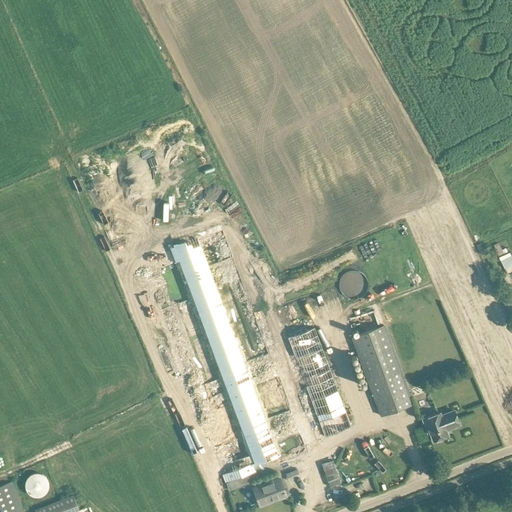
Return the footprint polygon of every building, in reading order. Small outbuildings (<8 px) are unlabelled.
[(171,261),(145,268),(180,390),(190,390),(191,369),(211,439),(213,439),(225,482),(237,483),(228,485),(229,488),(251,482),(252,465),(272,459),(277,477),(278,468),(275,458),(297,452),(232,225),(207,232),(254,395),(253,401),(245,401),(242,391),(243,366),(242,361),(241,377),(235,377),(234,371),(234,359),(198,232),(165,241),(171,261)] [(511,260),(506,248),(496,253),(503,267),(511,262),(511,260)] [(364,271),(340,272),(341,297),(365,297),(364,271)] [(509,289),(500,293),(510,316),(511,315),(511,294),(511,295),(509,289)] [(344,316),(381,415),(413,404),(384,325),(376,304),(344,316)] [(288,332),(319,435),(351,426),(350,420),(353,419),(349,408),(342,410),(316,324),(288,332)] [(297,399),(305,422),(312,419),(305,397),(297,399)] [(448,435),(446,429),(450,428),(459,424),(454,410),(441,415),(440,412),(425,418),(428,427),(426,428),(428,435),(430,434),(433,441),(435,440),(435,442),(438,442),(440,441),(441,439),(441,438),(448,435)] [(25,483),(24,485),(25,486),(25,487),(25,488),(25,489),(26,490),(26,491),(27,492),(28,493),(29,494),(31,495),(32,496),(33,496),(34,497),(37,497),(38,497),(40,496),(42,496),(43,495),(44,495),(44,494),(45,493),(46,492),(47,492),(47,491),(48,490),(48,489),(48,488),(49,487),(49,486),(49,485),(49,484),(49,482),(48,481),(48,480),(48,479),(47,478),(46,477),(45,476),(44,475),(42,474),(41,473),(39,473),(37,472),(35,473),(33,473),(31,474),(30,475),(29,475),(28,476),(27,478),(26,478),(26,479),(25,480),(25,481),(25,482),(25,483)] [(253,488),(256,496),(260,505),(260,504),(273,499),(273,500),(286,495),(280,478),(253,488)] [(20,511),(10,483),(0,486),(0,511),(20,511)] [(31,509),(32,511),(65,511),(76,508),(70,493),(31,509)]
